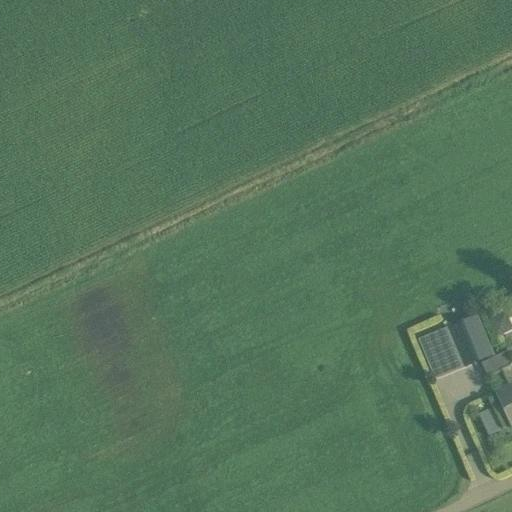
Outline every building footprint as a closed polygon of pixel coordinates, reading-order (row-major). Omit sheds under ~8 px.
[(511,325),(506,311),(489,318),(497,337),(511,330),(511,325)] [(475,318),(471,320),(447,329),(464,368),(491,357),(475,318)] [(511,365),(511,366),(505,354),(483,365),(488,377),(502,371),(509,386),(496,392),(511,425),(511,365)] [(471,418),(492,409),(487,396),(466,405),(471,418)] [(478,415),(488,435),(501,429),(492,409),(478,415)]
